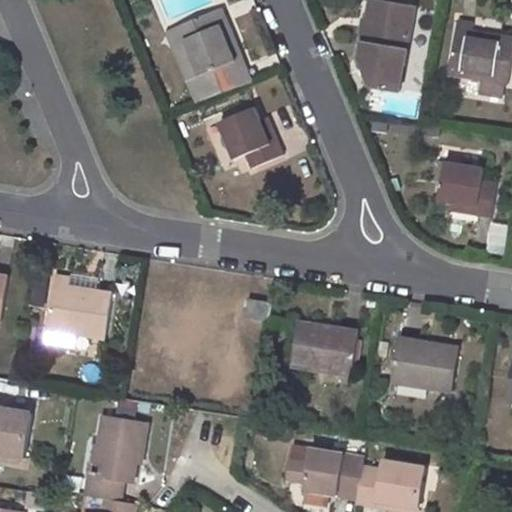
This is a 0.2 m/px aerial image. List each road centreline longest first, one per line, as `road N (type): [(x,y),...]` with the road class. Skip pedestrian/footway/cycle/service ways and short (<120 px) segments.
road 1 (residential): [(120,232),(344,266)]
road 2 (residential): [(291,0),(362,181)]
road 3 (residential): [(14,0),(74,143)]
